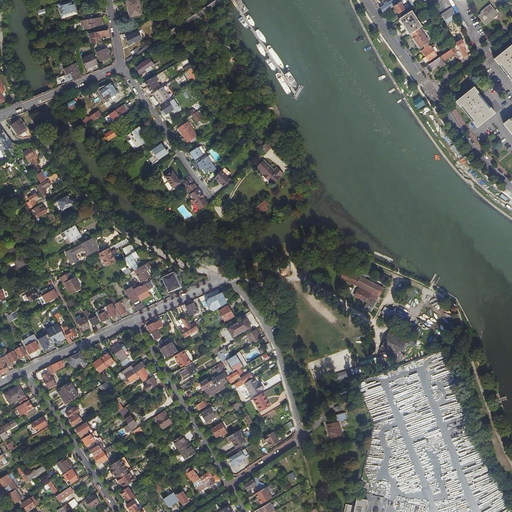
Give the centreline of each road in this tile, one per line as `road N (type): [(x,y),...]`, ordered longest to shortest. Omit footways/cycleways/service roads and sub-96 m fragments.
road 1 (residential): [(0,20),(6,66),(40,137),(98,211),(158,251),(220,278)]
road 2 (residential): [(230,487),(132,322)]
road 3 (residential): [(220,278),(249,303),(275,344),(300,440)]
road 4 (residential): [(118,511),(23,371)]
road 5 (residential): [(121,64),(211,199)]
road 6 (residential): [(121,64),(0,116)]
road 7 (tertiary): [(511,185),(432,91)]
